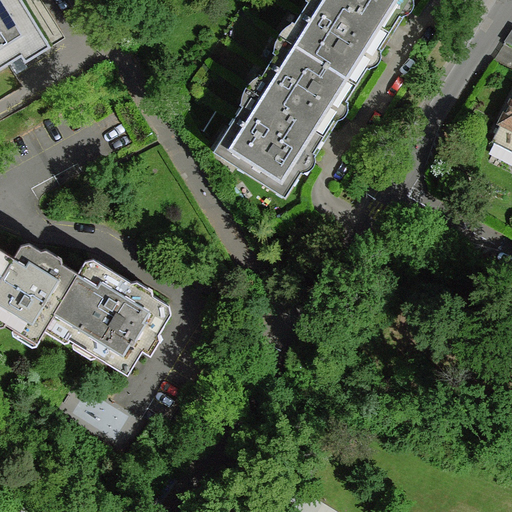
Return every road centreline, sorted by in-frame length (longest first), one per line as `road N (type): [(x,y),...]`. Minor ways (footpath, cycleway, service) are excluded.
road 1 (residential): [(87,0),(265,288),(302,331)]
road 2 (tertiary): [(394,190),(511,3)]
road 3 (tertiary): [(182,511),(302,331)]
road 4 (tertiary): [(302,331),(394,190)]
road 5 (residential): [(511,255),(394,190)]
